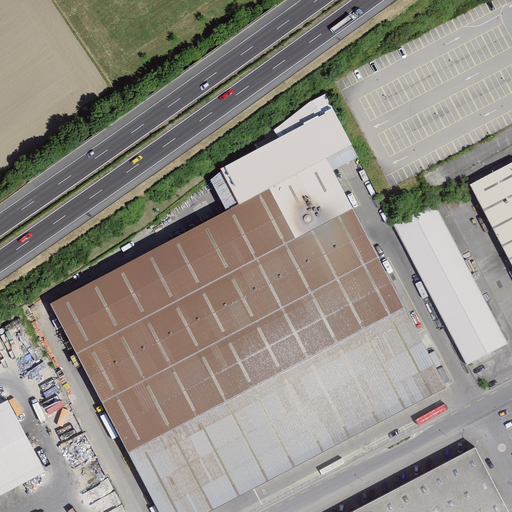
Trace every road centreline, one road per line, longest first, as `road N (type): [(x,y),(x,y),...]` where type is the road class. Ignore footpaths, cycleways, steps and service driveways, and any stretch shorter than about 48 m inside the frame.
road 1 (motorway): [(0,261),(368,0)]
road 2 (motorway): [(316,0),(0,224)]
road 3 (unclassified): [(280,511),(511,391)]
